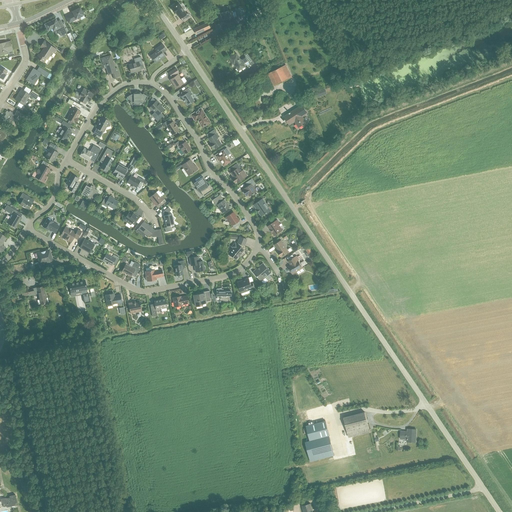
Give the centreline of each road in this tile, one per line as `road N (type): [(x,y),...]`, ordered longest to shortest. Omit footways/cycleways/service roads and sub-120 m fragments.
road 1 (unclassified): [(499,511),(186,50)]
road 2 (residential): [(27,228),(144,291),(236,271),(256,247)]
road 3 (residential): [(256,247),(255,226),(209,170),(171,101),(150,84)]
road 4 (residential): [(150,84),(127,84),(102,102),(66,160)]
